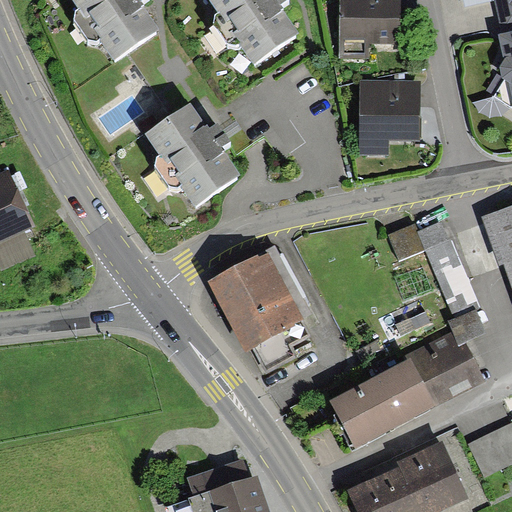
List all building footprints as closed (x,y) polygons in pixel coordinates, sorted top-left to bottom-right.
[(67,0),(115,68),(160,37),(142,10),(151,3),(148,0),(67,0)] [(205,0),(255,71),(300,40),(283,14),(291,8),(285,0),(205,0)] [(402,0),(340,0),(340,61),(371,61),(371,47),(402,48),(402,0)] [(511,88),(511,94),(511,0),(493,0),(501,36),(507,34),(508,37),(500,39),(505,63),(500,72),(502,83),(511,88)] [(422,82),(360,82),(359,157),(390,158),(390,145),(422,145),(422,82)] [(191,110),(145,141),(196,214),(240,184),(222,157),(232,150),(218,129),(209,135),(191,110)] [(0,268),(2,274),(36,258),(25,235),(36,229),(8,172),(2,174),(0,175),(0,268)] [(511,210),(481,222),(498,269),(505,267),(511,286),(511,210)] [(441,225),(418,234),(456,321),(448,325),(459,349),(487,337),(477,313),(481,311),(451,242),(449,243),(441,225)] [(418,234),(415,226),(389,237),(399,263),(426,253),(418,234)] [(207,287),(246,360),(254,355),(266,377),(298,360),(291,347),(309,337),(302,325),(304,324),(303,322),(312,317),(276,250),(207,287)] [(412,365),(331,407),(356,455),(437,413),(435,410),(485,383),(479,371),(485,368),(464,328),(408,358),(412,365)] [(511,424),(467,445),(483,479),(511,465),(511,424)] [(398,471),(348,494),(356,511),(448,511),(469,503),(443,445),(396,466),(398,471)] [(245,461),(186,481),(194,503),(166,511),(269,511),(259,480),(252,483),(245,461)]
